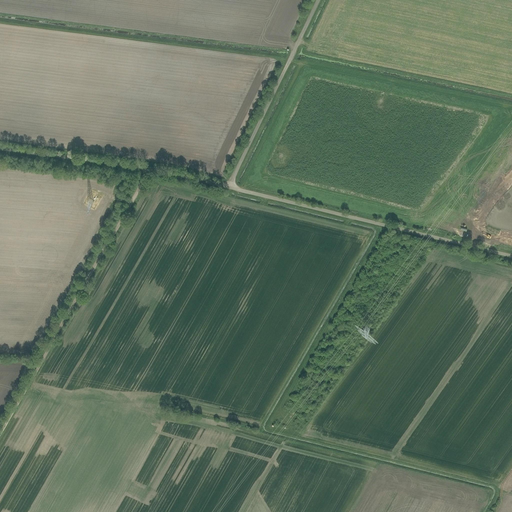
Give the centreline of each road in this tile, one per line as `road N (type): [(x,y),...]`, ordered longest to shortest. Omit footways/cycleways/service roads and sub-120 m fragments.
road 1 (track): [(151,168),(0,433)]
road 2 (track): [(511,257),(228,188)]
road 3 (track): [(228,188),(151,168),(0,149)]
road 4 (track): [(228,188),(319,0)]
